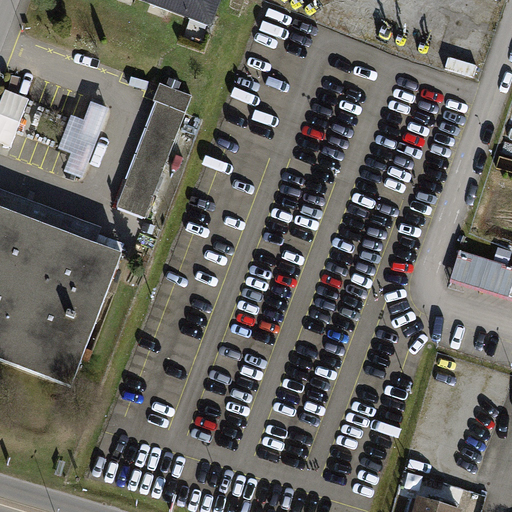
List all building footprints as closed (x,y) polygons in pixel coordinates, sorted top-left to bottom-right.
[(114,0),(209,35),(222,0),(114,0)] [(118,212),(148,223),(193,102),(162,90),(118,212)] [(0,145),(13,151),(33,102),(9,93),(0,116),(0,145)] [(0,367),(72,395),(123,264),(87,250),(94,232),(0,195),(0,367)] [(511,253),(498,249),(494,262),(507,266),(511,253)] [(450,281),(511,299),(511,268),(459,252),(450,281)] [(169,309),(157,305),(150,324),(161,329),(169,309)] [(476,421),(501,427),(511,379),(511,376),(488,371),(476,421)] [(420,436),(412,464),(433,471),(441,442),(420,436)] [(411,511),(459,511),(460,511),(415,499),(411,511)]
